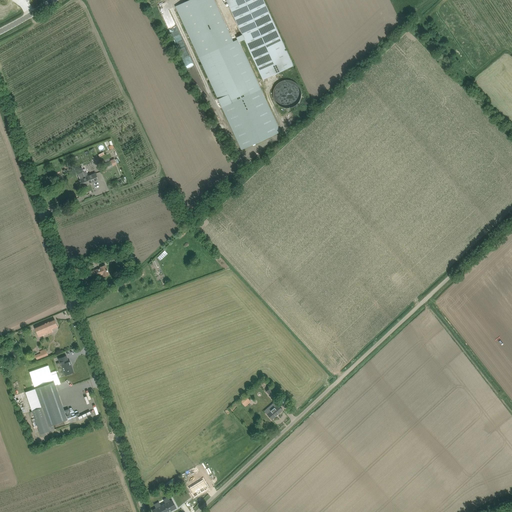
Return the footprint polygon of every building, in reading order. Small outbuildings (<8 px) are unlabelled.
[(214,0),(188,0),(175,6),(175,7),(199,57),(199,58),(222,108),(231,127),(241,150),(281,131),(270,108),(261,89),(258,82),(249,62),(240,42),(244,39),(245,40),(263,80),(280,72),(294,66),(263,0),(226,0),(242,34),(243,37),(237,39),(235,41),(234,41),(214,0)] [(302,93),(301,88),(299,84),(295,81),(291,80),(287,79),(283,80),(279,82),(276,86),(274,90),(274,94),(275,99),(278,103),(282,105),(286,107),(291,106),(295,105),(299,102),(301,98),(302,93)] [(102,165),(104,170),(113,166),(111,161),(102,165)] [(79,181),(81,185),(81,186),(89,184),(90,184),(99,181),(96,173),(87,176),(88,177),(85,178),(83,173),(83,172),(81,168),(75,170),(77,175),(79,181)] [(88,266),(83,268),(87,280),(103,274),(104,276),(109,275),(108,271),(107,270),(105,265),(100,267),(101,268),(89,272),(87,267),(89,266),(88,266)] [(46,335),(49,333),(53,331),(52,329),(58,326),(55,319),(50,321),(35,328),(38,335),(44,332),(46,335)] [(48,355),(45,349),(34,354),(37,360),(48,355)] [(75,360),(73,353),(65,356),(66,360),(68,360),(72,373),(74,372),(75,373),(78,371),(80,370),(76,359),(75,360)] [(32,410),(41,434),(45,433),(53,430),(53,431),(55,430),(55,429),(53,425),(67,420),(54,382),(35,388),(42,407),(32,410)] [(272,387),(267,391),(273,399),(278,394),(272,387)] [(245,406),(251,401),(246,396),(241,401),(245,406)] [(283,410),(279,406),(278,404),(267,413),(269,416),(272,419),(283,410)] [(189,488),(195,497),(208,488),(203,480),(189,488)] [(170,501),(150,511),(169,511),(175,510),(170,501)]
